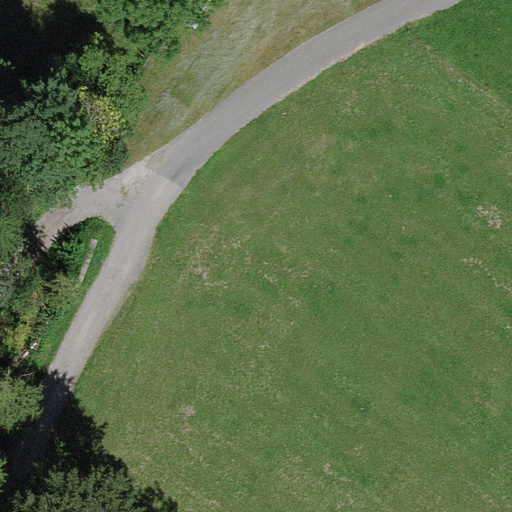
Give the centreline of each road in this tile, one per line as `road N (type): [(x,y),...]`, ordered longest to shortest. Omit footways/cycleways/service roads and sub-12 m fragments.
road 1 (track): [(1,511),(121,262),(221,108)]
road 2 (residential): [(408,0),(349,26),(167,142)]
road 3 (track): [(0,260),(167,142)]
